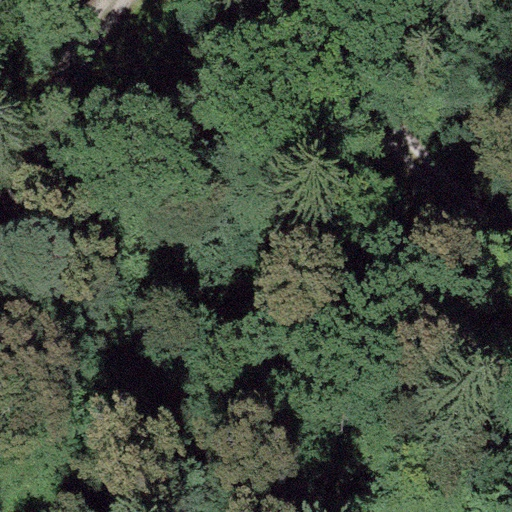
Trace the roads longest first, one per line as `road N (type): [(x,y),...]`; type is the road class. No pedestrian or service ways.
road 1 (track): [(511,245),(252,0)]
road 2 (track): [(0,254),(107,0)]
